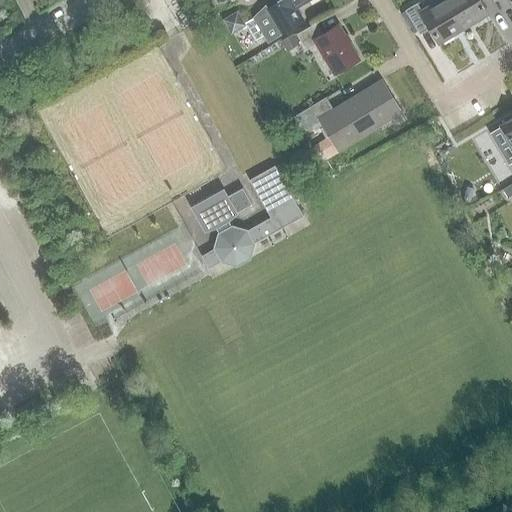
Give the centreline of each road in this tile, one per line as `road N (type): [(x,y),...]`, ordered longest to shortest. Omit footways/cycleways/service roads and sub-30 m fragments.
road 1 (residential): [(0,363),(34,344),(39,332),(33,303),(0,245)]
road 2 (residential): [(443,102),(377,0)]
